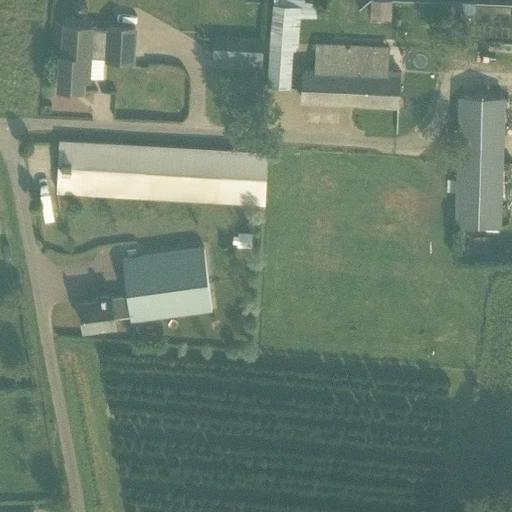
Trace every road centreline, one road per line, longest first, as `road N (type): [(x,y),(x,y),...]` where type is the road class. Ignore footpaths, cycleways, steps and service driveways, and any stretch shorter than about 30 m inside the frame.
road 1 (unclassified): [(420,148),(0,134)]
road 2 (unclassified): [(77,511),(11,156),(0,134)]
